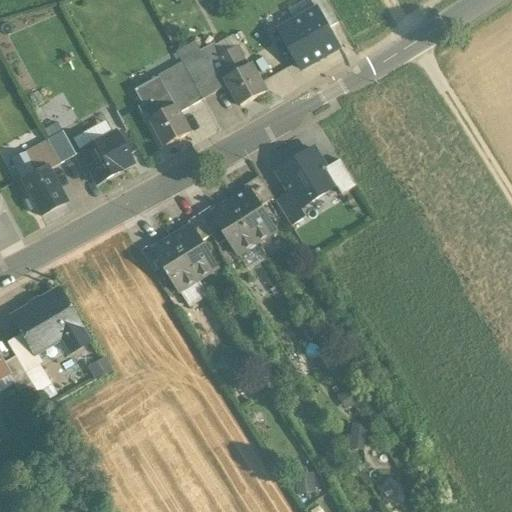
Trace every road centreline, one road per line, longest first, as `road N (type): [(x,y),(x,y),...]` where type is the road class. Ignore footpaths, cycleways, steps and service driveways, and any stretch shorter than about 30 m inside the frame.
road 1 (unclassified): [(481,0),(232,152),(0,278)]
road 2 (track): [(511,204),(385,0)]
